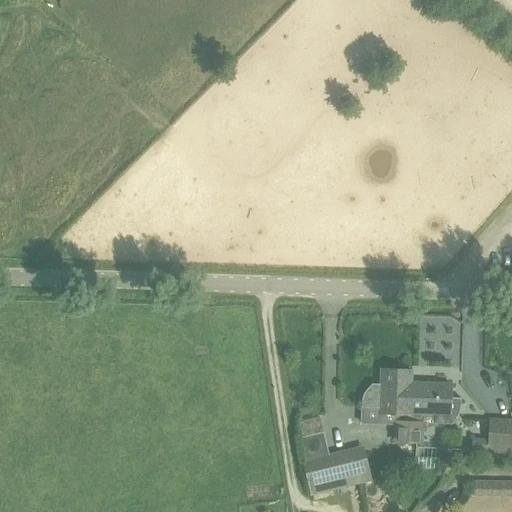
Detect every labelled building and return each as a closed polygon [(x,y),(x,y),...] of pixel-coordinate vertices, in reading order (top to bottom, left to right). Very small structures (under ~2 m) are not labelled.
[(502,289),(511,288),(511,275),(502,276),(502,289)] [(408,383),(411,383),(411,371),(381,370),(380,384),(372,384),(370,386),(368,387),(367,389),(365,392),(364,394),(363,396),(362,399),(361,401),(361,408),(380,409),(379,414),(397,414),(397,422),(395,422),(395,442),(408,443),(409,415),(409,413),(409,398),(407,398),(408,383)] [(409,415),(408,443),(421,443),(422,413),(434,414),(434,424),(452,425),(454,422),(456,419),(457,415),(459,412),(460,409),(461,405),(461,398),(460,398),(460,400),(450,399),(451,385),(411,383),(408,383),(407,398),(409,398),(409,413),(409,415)] [(511,418),(488,418),(488,424),(487,438),(471,438),(470,458),(511,459),(511,418)] [(364,449),(326,458),(303,464),(310,496),(335,490),(371,480),(364,449)]
